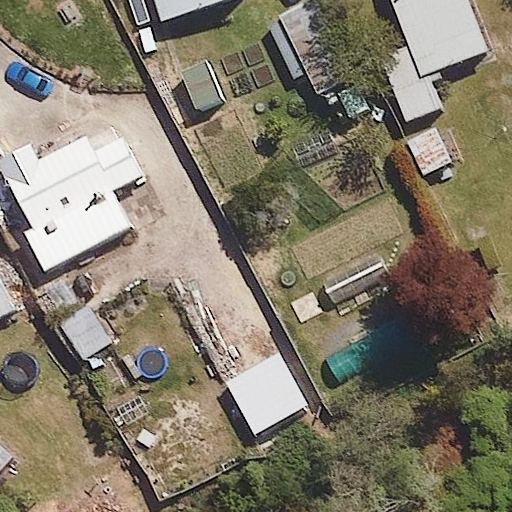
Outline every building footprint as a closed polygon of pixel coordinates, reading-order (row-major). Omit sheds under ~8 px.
[(257,0),(168,0),(175,24),(257,0)] [(476,0),(404,0),(435,79),(498,55),(476,0)] [(382,111),(328,2),(292,21),(346,129),(382,111)] [(217,62),(192,73),(210,113),(235,102),(217,62)] [(448,112),(435,79),(394,95),(407,128),(448,112)] [(463,165),(447,130),(419,143),(435,178),(463,165)] [(40,155),(8,171),(40,237),(31,242),(50,281),(139,238),(121,201),(152,186),(126,133),(47,171),(40,155)] [(0,324),(27,311),(0,257),(0,324)] [(121,345),(100,309),(72,326),(93,362),(121,345)]
